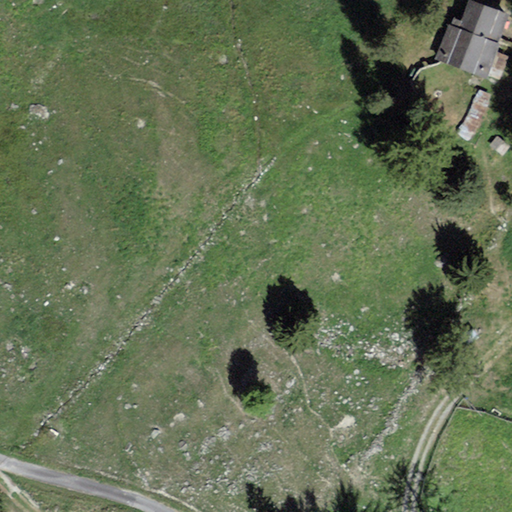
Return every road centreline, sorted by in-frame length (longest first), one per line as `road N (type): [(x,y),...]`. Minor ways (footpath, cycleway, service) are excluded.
road 1 (track): [(511,340),(450,398),(421,455),(412,511)]
road 2 (track): [(148,511),(0,463)]
